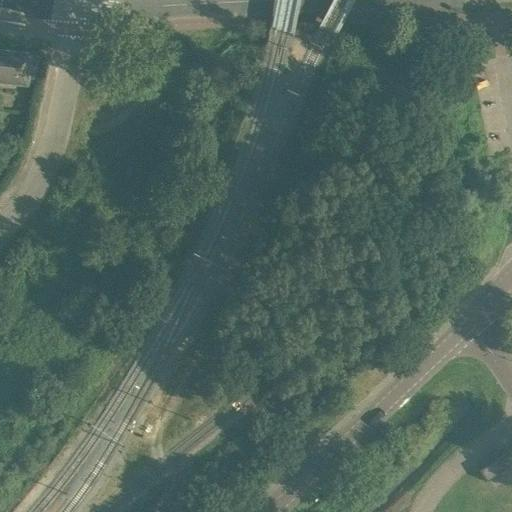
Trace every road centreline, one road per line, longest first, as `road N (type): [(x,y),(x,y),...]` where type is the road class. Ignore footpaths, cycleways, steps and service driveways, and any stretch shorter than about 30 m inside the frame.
road 1 (track): [(156,511),(169,480),(156,430),(175,377),(272,195)]
road 2 (unclassified): [(268,511),(470,324)]
road 3 (residential): [(0,243),(39,189),(62,105),(74,1)]
road 4 (tertiary): [(74,1),(162,7),(279,0)]
